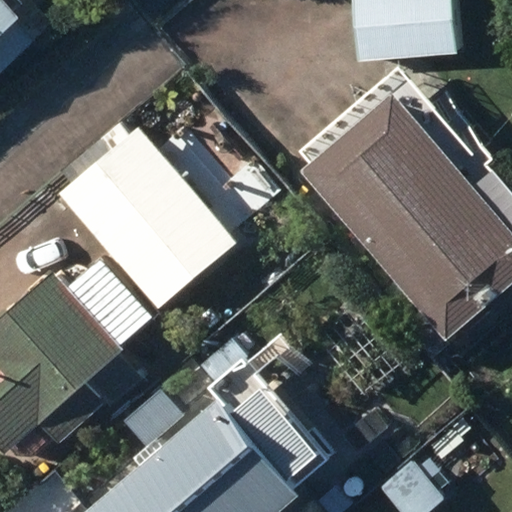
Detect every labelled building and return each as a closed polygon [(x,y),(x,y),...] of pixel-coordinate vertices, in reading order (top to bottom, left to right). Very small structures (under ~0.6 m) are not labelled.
[(0,0),(0,58),(44,20),(36,11),(49,4),(50,0),(14,0),(14,1),(12,0),(0,0)] [(468,0),(369,0),(373,54),(471,49),(468,0)] [(328,167),(473,335),(511,301),(511,194),(420,88),(328,167)] [(125,249),(120,253),(170,311),(254,239),(154,121),(141,132),(128,117),(77,161),(91,178),(76,191),(125,249)] [(146,345),(139,337),(170,311),(120,253),(90,279),(78,266),(0,332),(0,423),(23,450),(37,438),(47,449),(65,433),(72,441),(122,398),(106,379),(146,345)] [(267,357),(236,382),(246,394),(105,511),(295,511),(328,485),(323,479),(350,456),(267,357)] [(424,456),(371,509),(373,511),(408,511),(413,507),(418,511),(439,511),(460,492),(424,456)]
